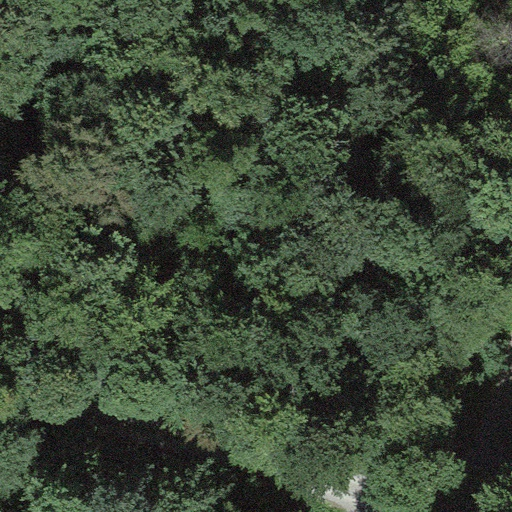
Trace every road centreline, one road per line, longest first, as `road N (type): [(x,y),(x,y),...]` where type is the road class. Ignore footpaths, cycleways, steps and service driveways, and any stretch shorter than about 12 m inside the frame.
road 1 (track): [(399,511),(283,469),(0,400)]
road 2 (track): [(454,511),(511,372)]
